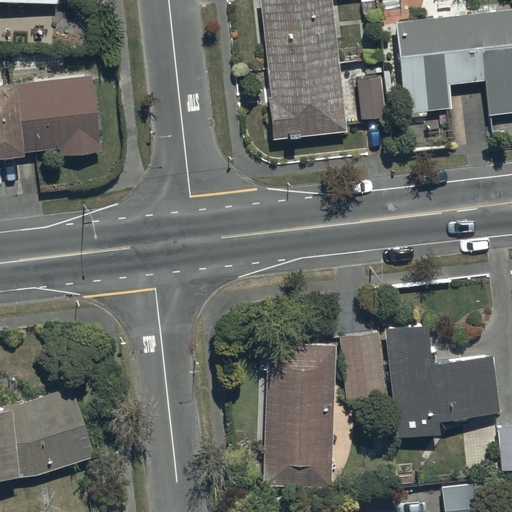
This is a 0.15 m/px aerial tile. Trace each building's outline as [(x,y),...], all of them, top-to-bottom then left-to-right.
[(331,0),(260,0),(270,97),(267,97),(272,140),(347,131),(331,0)] [(511,9),(396,22),(405,113),(452,109),(449,84),(485,80),(488,116),(511,113),(511,9)] [(93,75),(0,84),(0,159),(25,156),(25,152),(62,149),(62,153),(101,149),(93,75)] [(380,76),(358,78),(363,118),(385,115),(380,76)] [(427,325),(385,330),(398,439),(440,434),(439,421),(500,414),(493,357),(432,364),(427,325)] [(378,332),(340,337),(348,400),(386,396),(378,332)] [(331,487),(336,345),(260,343),(260,370),(267,371),(263,485),(331,487)] [(74,387),(21,404),(5,406),(5,410),(0,410),(0,479),(37,476),(96,457),(74,387)] [(511,426),(496,428),(501,472),(511,470),(511,426)] [(482,511),(480,484),(442,489),(444,511),(482,511)]
